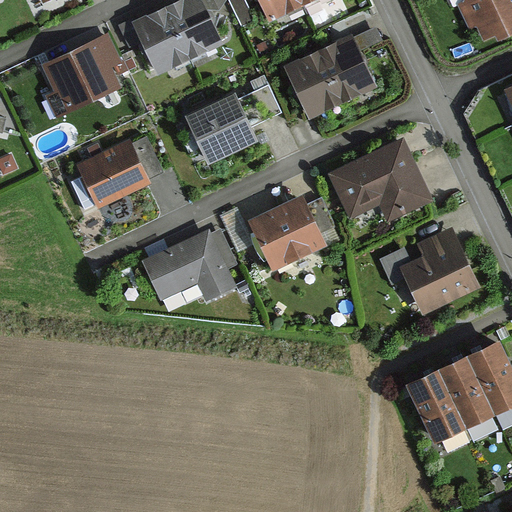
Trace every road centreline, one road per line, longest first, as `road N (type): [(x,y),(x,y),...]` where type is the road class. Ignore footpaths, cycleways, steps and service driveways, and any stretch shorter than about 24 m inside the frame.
road 1 (residential): [(436,96),(95,261)]
road 2 (track): [(511,315),(385,373),(369,511)]
road 3 (residential): [(511,252),(436,96)]
road 4 (residential): [(129,0),(0,61)]
